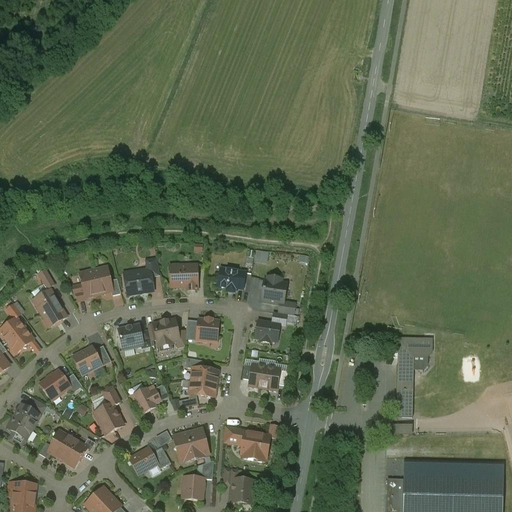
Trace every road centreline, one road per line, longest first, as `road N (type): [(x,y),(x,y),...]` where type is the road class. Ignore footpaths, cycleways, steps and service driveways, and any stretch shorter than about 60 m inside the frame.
road 1 (tertiary): [(312,421),(388,0)]
road 2 (residential): [(232,405),(240,319),(214,306),(132,311),(94,323),(49,350),(0,407)]
road 3 (track): [(372,87),(383,89),(390,107),(511,126)]
road 4 (residential): [(232,405),(140,437),(102,463)]
